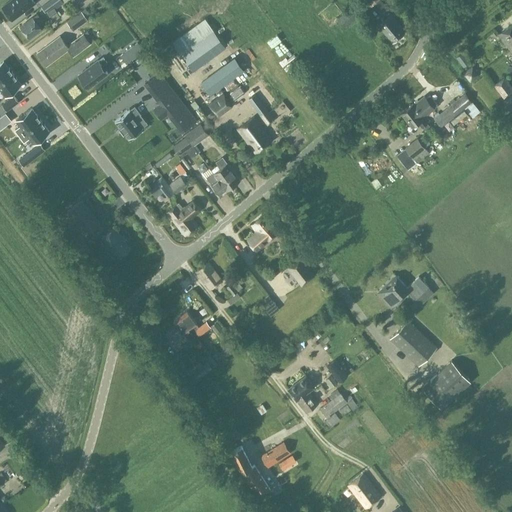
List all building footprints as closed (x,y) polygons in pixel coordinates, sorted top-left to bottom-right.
[(32,0),(12,0),(2,7),(12,20),(35,4),(32,0)] [(61,0),(50,0),(41,7),(46,13),(55,6),(57,9),(64,3),(61,0)] [(360,0),(337,19),(344,28),(378,0),(360,0)] [(55,8),(48,13),(54,22),(60,17),(62,15),(58,11),(57,12),(55,8)] [(367,20),(372,16),(368,11),(364,15),(367,20)] [(68,24),(75,30),(87,19),(80,12),(68,24)] [(33,17),(20,27),(29,38),(42,29),(39,25),(43,21),(38,14),(33,17)] [(391,14),(378,26),(392,43),(406,32),(391,14)] [(206,20),(174,43),(181,54),(194,71),(226,47),(214,31),(206,20)] [(511,23),(498,34),(511,53),(511,23)] [(66,24),(61,29),(68,38),(74,33),(66,24)] [(60,36),(38,53),(47,65),(68,50),(74,57),(91,45),(83,34),(67,46),(60,36)] [(137,43),(121,56),(127,64),(143,51),(137,43)] [(93,56),(103,48),(100,44),(90,52),(93,56)] [(274,50),(280,61),(291,55),(285,44),(274,50)] [(464,66),(469,62),(462,53),(457,57),(464,66)] [(234,57),(200,82),(210,95),(244,70),(234,57)] [(98,61),(79,75),(89,88),(108,73),(102,66),(107,62),(103,58),(99,61),(98,61)] [(290,78),(296,73),(285,60),(279,65),(290,78)] [(0,82),(13,73),(4,61),(0,64),(0,82)] [(73,73),(81,68),(77,63),(70,68),(73,73)] [(470,81),(477,76),(471,69),(465,74),(470,81)] [(161,72),(147,83),(162,102),(153,109),(162,119),(170,113),(184,131),(199,119),(161,72)] [(13,73),(0,82),(0,91),(0,92),(4,97),(22,84),(13,73)] [(295,87),(302,84),(299,76),(291,80),(295,87)] [(494,85),(504,99),(511,92),(511,86),(505,77),(494,85)] [(228,92),(238,85),(233,78),(223,85),(228,92)] [(230,94),(235,101),(245,93),(240,87),(230,94)] [(465,93),(434,118),(442,127),(444,129),(460,116),(458,114),(472,102),(465,93)] [(223,94),(208,105),(217,118),(218,117),(232,107),(223,94)] [(248,100),(268,126),(275,120),(256,94),(248,100)] [(511,113),(511,95),(503,102),(511,113)] [(420,114),(423,117),(424,117),(438,106),(430,96),(426,98),(425,96),(419,101),(417,100),(414,102),(415,104),(414,105),(417,110),(414,113),(417,116),(420,114)] [(13,97),(2,106),(5,111),(17,102),(13,97)] [(413,104),(401,114),(412,127),(418,123),(424,130),(430,126),(427,123),(428,122),(424,117),(423,117),(420,114),(417,116),(414,113),(417,110),(414,105),(413,104)] [(139,116),(133,107),(115,121),(116,122),(120,127),(120,128),(124,133),(128,138),(129,139),(131,137),(133,139),(137,136),(136,134),(144,128),(136,118),(139,116)] [(19,128),(14,131),(19,137),(41,120),(32,109),(15,122),(19,128)] [(254,116),(237,129),(256,153),(272,140),(254,116)] [(41,120),(19,137),(23,143),(28,139),(32,145),(50,132),(41,120)] [(185,135),(186,137),(193,145),(194,146),(209,135),(201,123),(185,135)] [(193,145),(186,137),(173,146),(180,155),(193,145)] [(417,138),(405,148),(417,163),(429,153),(417,138)] [(24,165),(35,157),(31,150),(19,159),(24,165)] [(170,152),(155,164),(158,167),(173,156),(170,152)] [(181,176),(170,184),(176,192),(192,181),(186,173),(187,172),(180,163),(176,167),(178,170),(177,171),(181,176)] [(227,163),(220,167),(233,186),(240,180),(227,163)] [(233,186),(220,167),(208,177),(220,194),(226,190),(226,191),(233,186)] [(162,176),(149,186),(154,193),(153,194),(156,198),(163,192),(168,198),(174,193),(162,176)] [(151,197),(148,192),(141,197),(148,206),(151,204),(148,200),(151,197)] [(82,200),(68,211),(86,235),(100,224),(82,200)] [(194,202),(180,212),(188,223),(193,219),(191,216),(199,209),(194,202)] [(188,223),(180,212),(175,205),(167,211),(186,236),(198,225),(193,219),(188,223)] [(267,241),(279,230),(265,214),(252,225),(258,232),(248,240),(257,251),(267,242),(267,241)] [(114,228),(102,237),(110,248),(109,249),(108,251),(113,257),(115,257),(116,256),(118,258),(130,249),(125,242),(127,241),(124,236),(121,237),(114,228)] [(210,290),(222,280),(208,262),(196,272),(210,290)] [(309,268),(296,279),(302,286),(315,276),(309,268)] [(419,276),(407,288),(396,276),(378,293),(392,306),(407,292),(415,300),(429,286),(419,276)] [(243,288),(236,279),(225,287),(230,294),(228,295),(230,298),(227,300),(231,305),(241,297),(237,292),(243,288)] [(218,293),(214,295),(219,305),(223,303),(218,293)] [(262,300),(266,305),(272,301),(268,296),(262,300)] [(184,334),(187,332),(193,327),(199,335),(210,327),(206,322),(199,327),(197,324),(189,311),(174,321),(178,326),(184,334)] [(419,365),(437,347),(407,320),(390,338),(419,365)] [(212,327),(218,334),(223,330),(217,323),(212,327)] [(184,334),(178,326),(173,330),(172,329),(166,334),(172,342),(171,343),(174,347),(175,346),(177,348),(183,343),(185,345),(190,341),(184,334)] [(307,339),(299,342),(301,348),(309,346),(307,339)] [(228,346),(219,353),(224,359),(233,353),(228,346)] [(336,358),(328,363),(340,380),(348,375),(336,358)] [(452,360),(422,387),(441,408),(471,382),(452,360)] [(183,372),(183,373),(191,384),(212,368),(207,361),(202,365),(194,371),(192,367),(191,367),(191,366),(183,372)] [(316,388),(307,375),(288,389),(291,393),(297,401),(310,392),(316,388)] [(331,375),(326,379),(331,386),(336,382),(331,375)] [(318,403),(310,392),(297,401),(306,413),(318,403)] [(321,409),(317,412),(322,419),(326,416),(333,426),(341,420),(335,413),(331,416),(330,415),(346,403),(353,411),(359,407),(350,395),(345,399),(340,392),(332,399),(320,408),(321,409)] [(263,404),(257,407),(261,414),(267,411),(263,404)] [(347,404),(339,410),(344,416),(351,410),(347,404)] [(253,466),(243,446),(231,452),(241,473),(258,498),(270,489),(259,473),(254,465),(253,466)] [(271,451),(261,456),(267,466),(283,457),(276,447),(271,451)] [(2,473),(0,473),(0,511),(10,511),(0,497),(0,487),(4,485),(3,482),(7,480),(2,473)] [(366,507),(381,496),(363,474),(349,485),(366,507)]
